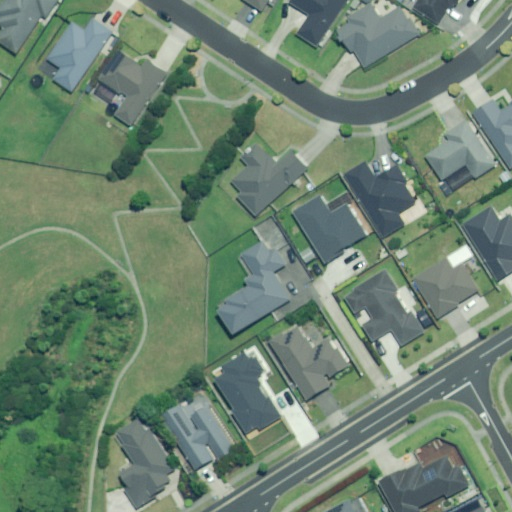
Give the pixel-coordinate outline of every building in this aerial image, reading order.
[(6,0),(0,10),(0,15),(3,17),(0,21),(0,24),(7,29),(0,38),(0,40),(21,54),(48,14),(50,16),(60,0),(6,0)] [(271,0),(245,0),(264,12),(271,0)] [(291,0),(291,1),(311,14),(299,33),(319,46),(348,0),(291,0)] [(461,0),(420,0),(413,10),(439,27),(455,2),(459,4),(461,0)] [(382,20),(374,6),(338,28),(353,53),(356,51),(367,68),(419,36),(402,8),(382,20)] [(108,28),(87,16),(80,27),(67,19),(43,56),(57,65),(50,76),(70,89),(108,28)] [(140,65),(115,48),(96,77),(125,96),(114,113),(130,124),(165,72),(144,58),(140,65)] [(511,105),(503,112),(496,101),(476,115),(511,167),(511,105)] [(498,165),(469,122),(448,136),(452,141),(429,156),(445,181),(469,165),(478,178),(498,165)] [(277,165),(260,147),(245,161),(251,167),(234,182),(244,193),(241,197),(259,216),(310,169),(293,150),(277,165)] [(378,179),(368,163),(347,177),(385,236),(407,223),(400,212),(417,201),(405,182),(408,180),(399,166),(378,179)] [(362,235),(343,205),(328,214),(316,197),(291,213),(322,261),(362,235)] [(511,216),(502,222),(494,208),(466,226),(489,262),(485,265),(496,284),(511,273),(511,216)] [(261,244),(243,255),(257,278),(237,290),(238,295),(228,297),(229,301),(211,311),(228,341),(264,320),(261,315),(287,301),(271,272),(282,270),(272,251),(268,255),(261,244)] [(457,269),(449,258),(416,280),(441,318),(482,291),(464,264),(457,269)] [(402,289),(389,270),(348,298),(358,314),(368,307),(376,319),(365,326),(376,342),(393,330),(404,345),(428,329),(416,311),(410,315),(396,293),(402,289)] [(315,350),(300,327),(273,344),(311,402),(333,387),(329,381),(350,368),(332,339),(315,350)] [(191,420),(183,406),(165,418),(199,471),(219,458),(221,462),(237,452),(209,408),(191,420)] [(168,467),(134,416),(112,431),(132,462),(117,472),(124,483),(120,486),(134,507),(161,489),(158,484),(165,479),(161,472),(168,467)] [(460,462),(455,452),(430,465),(426,456),(380,480),(396,511),(425,511),(424,510),(449,497),(451,500),(476,487),(463,460),(460,462)] [(355,511),(350,502),(331,511),(355,511)] [(488,511),(484,503),(466,511),(488,511)]
